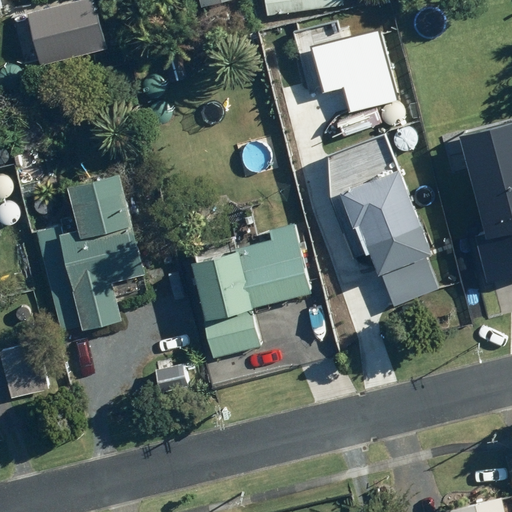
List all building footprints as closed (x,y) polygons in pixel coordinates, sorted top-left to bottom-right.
[(41,0),(29,3),(43,54),(111,36),(101,0),(41,0)] [(350,0),(272,0),(274,11),(350,0)] [(249,30),(263,26),(261,17),(247,20),(249,30)] [(348,76),(354,100),(400,89),(382,21),(317,38),(329,82),(348,76)] [(166,70),(141,76),(154,128),(179,122),(166,70)] [(446,104),(428,109),(435,134),(453,129),(446,104)] [(479,226),(490,268),(511,262),(511,114),(469,125),(494,223),(479,226)] [(27,150),(30,150),(31,150),(33,150),(36,150),(39,149),(41,147),(43,145),(45,143),(46,140),(47,137),(48,134),(48,131),(47,129),(46,126),(45,123),(43,121),(40,119),(38,118),(35,117),(32,116),(29,117),(26,117),(23,118),(21,120),(19,122),(17,124),(15,127),(14,130),(14,132),(14,135),(15,138),(16,141),(17,144),(19,146),(22,148),(24,149),(27,150)] [(441,243),(410,162),(351,185),(376,249),(381,247),(389,269),(403,264),(416,298),(462,281),(446,241),(441,243)] [(14,173),(0,176),(0,218),(2,227),(26,220),(14,173)] [(43,229),(67,327),(90,322),(91,325),(130,315),(121,277),(155,268),(135,186),(112,191),(110,182),(73,191),(77,208),(85,206),(90,225),(68,230),(66,224),(43,229)] [(220,354),(267,343),(258,303),(320,287),(309,245),(306,246),(301,226),(278,232),(280,238),(202,256),(215,310),(209,311),(220,354)] [(6,348),(17,395),(54,386),(43,341),(46,340),(43,326),(32,329),(35,341),(6,348)] [(511,511),(511,509),(508,493),(459,505),(460,511),(511,511)]
